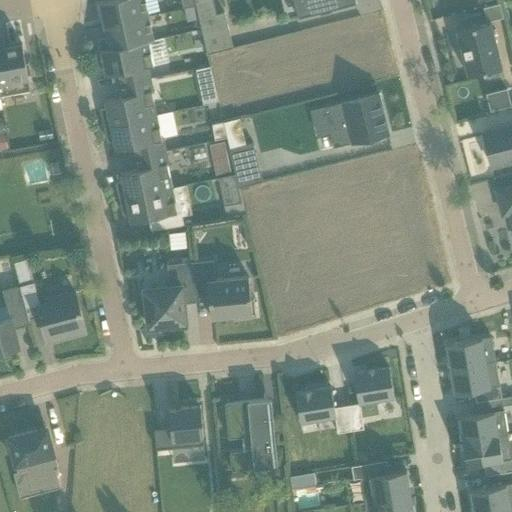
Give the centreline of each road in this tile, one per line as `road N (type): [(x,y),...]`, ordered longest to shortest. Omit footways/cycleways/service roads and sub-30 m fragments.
road 1 (residential): [(50,0),(125,370)]
road 2 (residential): [(474,303),(397,0)]
road 3 (residential): [(413,322),(305,352),(125,370)]
road 4 (residential): [(413,322),(444,511)]
road 5 (residential): [(125,370),(0,396)]
